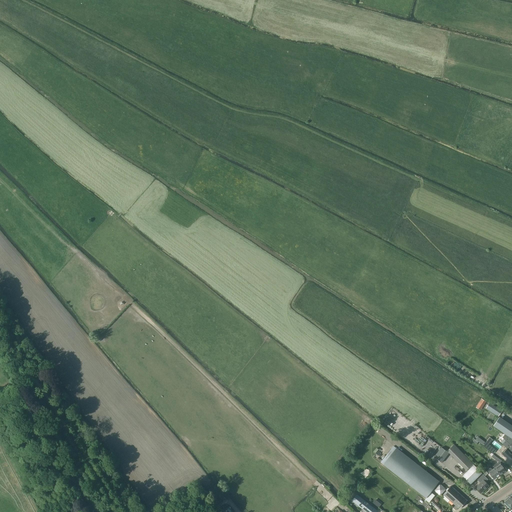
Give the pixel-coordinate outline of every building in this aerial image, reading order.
[(486,402),(482,399),(476,408),(480,410),(486,402)] [(498,417),(502,412),(489,403),(486,408),(498,417)] [(511,438),(511,426),(499,418),(493,426),(511,438)] [(511,439),(507,436),(505,435),(504,436),(503,437),(509,444),(506,447),(511,452),(511,439)] [(484,442),(477,437),(475,439),(482,445),(484,442)] [(466,471),(473,464),(454,445),(447,451),(466,471)] [(429,503),(435,495),(431,492),(439,482),(396,448),(383,464),(426,498),(425,499),(429,503)] [(442,463),(449,453),(442,448),(434,457),(442,463)] [(511,463),(511,454),(507,449),(502,454),(507,459),(505,461),(510,465),(511,464),(511,463)] [(500,462),(503,461),(494,454),(492,456),(500,462)] [(500,464),(500,463),(498,463),(497,463),(494,466),(495,468),(500,475),(506,471),(501,464),(500,464)] [(471,484),(477,478),(482,473),(473,465),(462,475),(471,484)] [(493,469),(491,468),(488,470),(489,472),(494,479),(500,475),(495,468),(493,469)] [(486,488),(487,489),(489,486),(485,482),(488,479),(483,474),(477,479),(480,483),(476,487),(481,493),(486,488)] [(445,489),(440,484),(435,490),(440,495),(445,489)] [(459,509),(466,500),(451,486),(443,495),(455,506),(453,508),(456,510),(458,508),(459,509)] [(366,511),(375,511),(377,510),(359,496),(354,501),(359,505),(358,506),(360,507),(362,509),(362,508),(366,511)] [(375,499),(373,502),(383,510),(384,509),(380,506),(381,504),(375,499)] [(441,511),(442,509),(433,500),(431,502),(441,511)]
